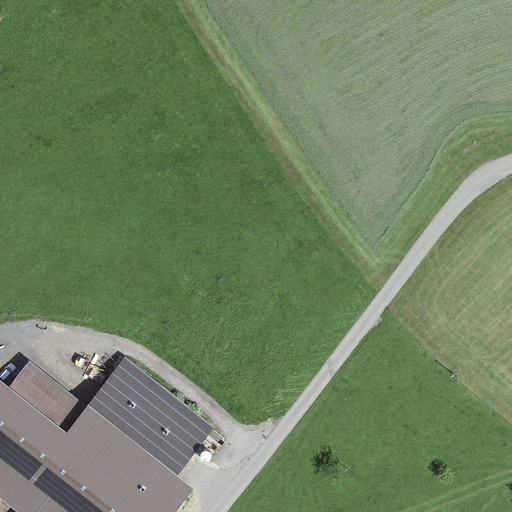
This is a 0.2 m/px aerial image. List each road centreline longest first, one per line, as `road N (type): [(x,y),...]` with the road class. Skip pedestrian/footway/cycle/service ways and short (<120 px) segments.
road 1 (unclassified): [(511,163),(487,175),(446,215),(218,511)]
road 2 (track): [(266,452),(136,350),(60,337),(0,346)]
